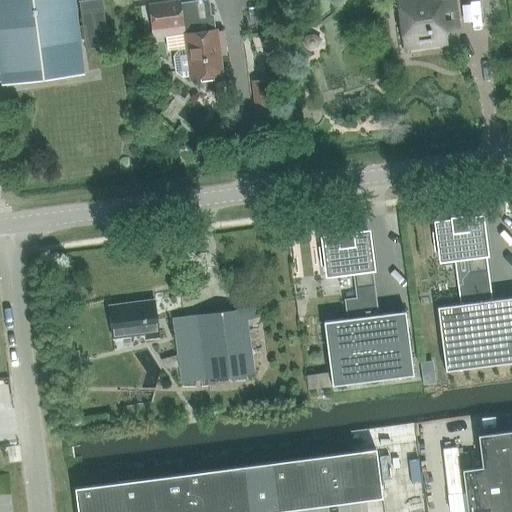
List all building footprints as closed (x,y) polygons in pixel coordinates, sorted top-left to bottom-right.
[(84,71),(74,0),(0,0),(0,57),(3,82),(84,71)] [(82,26),(78,27),(80,40),(84,40),(85,48),(108,45),(101,0),(88,0),(78,1),(82,26)] [(222,74),(217,31),(216,31),(214,16),(212,16),(209,0),(205,1),(204,0),(197,0),(196,2),(180,4),(180,1),(151,5),(154,31),(187,27),(188,35),(186,35),(187,49),(179,50),(174,57),(176,72),(183,76),(191,75),(191,78),(222,74)] [(453,0),(396,0),(403,49),(445,43),(443,31),(457,29),(453,0)] [(469,256),(470,266),(461,278),(461,283),(457,284),(459,304),(490,300),(485,254),(487,254),(482,216),(465,218),(465,216),(452,218),(453,220),(436,222),(438,233),(434,233),(436,250),(440,249),(441,260),(469,256)] [(347,300),(349,318),(377,314),(371,269),(373,268),(368,231),(352,233),(352,231),(339,232),(339,235),(323,237),(324,247),(320,248),(323,264),(326,264),(327,274),(355,271),(359,298),(347,300)] [(511,296),(490,300),(459,304),(437,306),(446,371),(511,362),(511,296)] [(146,340),(159,338),(154,299),(108,305),(112,339),(145,335),(146,340)] [(178,355),(160,360),(167,372),(180,367),(182,382),(254,373),(247,319),(258,317),(257,307),(173,318),(178,355)] [(377,314),(349,318),(324,321),(332,385),(414,375),(406,311),(377,314)] [(481,466),(462,470),(467,511),(511,511),(511,430),(477,434),(481,466)] [(375,449),(353,452),(360,501),(382,498),(375,449)] [(360,501),(353,452),(332,454),(338,503),(360,501)] [(338,503),(332,454),(311,457),(317,506),(338,503)] [(317,506),(311,457),(289,460),(296,509),(317,506)] [(296,509),(289,460),(268,463),(274,511),(296,509)] [(271,511),(274,511),(268,463),(246,466),(252,511),(271,511)] [(252,511),(246,466),(225,468),(230,511),(252,511)] [(230,511),(225,468),(203,471),(208,511),(230,511)] [(208,511),(203,471),(182,474),(186,511),(208,511)] [(186,511),(182,474),(161,477),(165,511),(186,511)] [(165,511),(161,477),(139,479),(143,511),(165,511)] [(143,511),(139,479),(118,482),(121,511),(143,511)] [(121,511),(118,482),(96,485),(99,511),(121,511)] [(99,511),(96,485),(74,488),(77,511),(99,511)]
